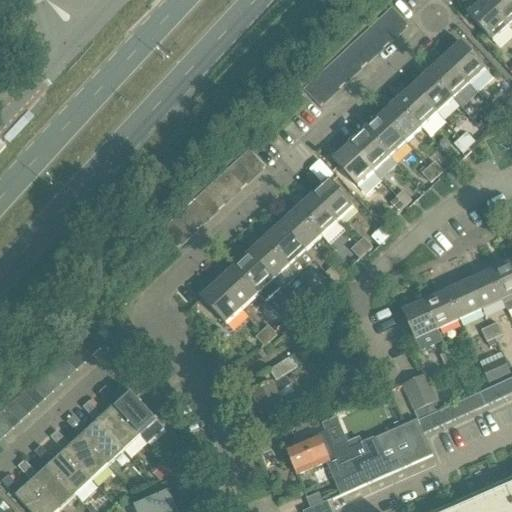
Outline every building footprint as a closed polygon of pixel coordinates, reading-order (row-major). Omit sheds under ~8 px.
[(511,3),(509,0),(485,0),(483,2),(508,30),(511,26),(511,3)] [(508,30),(483,2),(467,17),(493,45),(508,30)] [(391,10),(381,19),(398,38),(408,29),(391,10)] [(381,19),(370,29),(387,48),(398,38),(381,19)] [(387,48),(370,29),(358,39),(376,58),(387,48)] [(358,39),(347,50),(364,69),(376,58),(358,39)] [(460,45),(444,59),(469,86),(485,72),(460,45)] [(364,69),(347,50),(336,60),(353,79),(364,69)] [(444,59),(429,74),(453,101),(469,86),(444,59)] [(336,60),(325,70),(342,89),(353,79),(336,60)] [(325,70),(314,80),(331,99),(342,89),(325,70)] [(453,101),(429,74),(413,88),(438,116),(453,101)] [(331,99),(314,80),(303,91),(320,109),(331,99)] [(438,116),(413,88),(397,103),(422,130),(438,116)] [(422,130),(397,103),(381,118),(406,145),(422,130)] [(489,108),(497,118),(503,112),(495,103),(489,108)] [(497,118),(489,108),(482,114),(491,124),(497,118)] [(381,118),(365,133),(390,160),(406,145),(381,118)] [(365,133),(349,147),(374,175),(390,160),(365,133)] [(460,142),(469,151),(475,145),(466,136),(460,142)] [(469,151),(460,142),(454,148),(463,157),(469,151)] [(374,175),(349,147),(332,164),(357,191),(374,175)] [(238,160),(255,178),(266,168),(249,150),(238,160)] [(238,160),(228,170),(244,188),(255,178),(238,160)] [(435,165),(429,170),(437,180),(444,174),(435,165)] [(228,170),(216,180),(233,198),(244,188),(228,170)] [(437,180),(429,170),(422,176),(431,186),(437,180)] [(216,180),(206,190),(222,209),(233,198),(216,180)] [(312,198),(337,225),(353,210),(328,183),(312,198)] [(222,209),(206,190),(194,201),(211,219),(222,209)] [(403,193),(397,199),(405,208),(412,202),(403,193)] [(312,198),(296,213),(322,239),(337,225),(312,198)] [(405,208),(397,199),(391,205),(399,214),(405,208)] [(211,219),(194,201),(183,211),(200,229),(211,219)] [(200,229),(183,211),(172,221),(189,239),(200,229)] [(322,239),(296,213),(280,228),(305,254),(322,239)] [(189,239),(172,221),(161,231),(177,250),(189,239)] [(305,254),(280,228),(264,242),(289,269),(305,254)] [(380,248),(382,246),(390,238),(391,237),(383,229),(382,228),(372,239),(380,248)] [(356,245),(365,255),(372,249),(363,239),(356,245)] [(289,269),(264,242),(248,257),(274,284),(289,269)] [(365,255),(356,245),(350,252),(359,261),(365,255)] [(274,284),(248,257),(232,272),(258,299),(274,284)] [(511,264),(500,270),(497,263),(488,267),(503,302),(509,313),(511,311),(511,264)] [(503,302),(488,267),(479,271),(482,279),(469,285),(481,312),(503,302)] [(341,279),(341,278),(333,269),(326,275),(335,284),(340,280),(341,279)] [(232,272),(217,286),(242,313),(258,299),(232,272)] [(453,283),(444,287),(460,321),(481,312),(469,285),(456,290),(453,283)] [(242,313),(217,286),(201,301),(226,329),(242,313)] [(460,321),(444,287),(436,291),(439,299),(425,305),(438,331),(460,321)] [(438,331),(425,305),(412,311),(409,303),(400,307),(420,352),(442,342),(438,331)] [(498,325),(489,329),(494,341),(503,337),(498,325)] [(96,335),(103,343),(112,335),(105,327),(96,335)] [(267,328),(261,333),(269,343),(276,337),(267,328)] [(494,341),(489,329),(482,332),(490,349),(497,346),(494,341)] [(86,333),(78,341),(92,357),(101,349),(86,333)] [(269,343),(261,333),(254,339),(263,349),(269,343)] [(78,341),(70,348),(84,364),(92,357),(78,341)] [(70,348),(62,356),(76,371),(84,364),(70,348)] [(370,372),(360,350),(341,358),(350,380),(370,372)] [(456,350),(448,354),(453,365),(462,362),(456,350)] [(453,365),(448,354),(440,357),(446,369),(453,365)] [(76,371),(62,356),(54,363),(68,379),(76,371)] [(489,385),(511,375),(504,359),(482,369),(489,385)] [(68,379),(54,363),(46,370),(61,386),(68,379)] [(46,370),(38,378),(53,393),(61,386),(46,370)] [(405,385),(402,387),(414,414),(418,423),(440,414),(435,404),(439,402),(426,375),(424,377),(422,378),(405,385)] [(284,377),(277,383),(275,385),(274,382),(251,392),(264,423),(286,414),(278,394),(290,385),(284,377)] [(53,393),(38,378),(30,385),(45,401),(53,393)] [(418,423),(418,424),(424,437),(511,396),(511,380),(440,414),(418,423)] [(45,401),(30,385),(22,393),(36,408),(45,401)] [(105,388),(99,394),(112,408),(112,409),(140,439),(146,446),(164,429),(162,428),(162,427),(139,403),(137,402),(129,393),(119,403),(105,388)] [(36,408),(22,393),(14,400),(28,416),(36,408)] [(28,416),(14,400),(6,408),(20,423),(28,416)] [(89,403),(83,409),(92,418),(98,412),(96,410),(95,409),(89,403)] [(20,423),(6,408),(0,413),(0,416),(13,430),(20,423)] [(103,418),(96,423),(124,453),(140,439),(112,409),(103,418)] [(13,430),(0,416),(0,432),(5,438),(13,430)] [(73,418),(67,424),(75,433),(80,438),(108,468),(124,453),(96,423),(86,432),(85,431),(87,430),(84,426),(80,421),(75,416),(73,418)] [(318,437),(287,450),(298,474),(298,476),(328,463),(332,472),(343,497),(432,459),(433,458),(424,437),(418,424),(417,423),(417,421),(387,434),(352,449),(350,445),(350,443),(349,442),(334,449),(327,433),(318,437)] [(55,435),(51,439),(57,446),(59,448),(66,442),(57,433),(55,435)] [(64,453),(63,454),(91,484),(108,468),(80,438),(70,447),(64,453)] [(41,448),(34,454),(43,463),(49,457),(47,455),(45,453),(41,448)] [(48,468),(75,498),(91,484),(63,454),(54,462),(48,468)] [(25,463),(18,469),(27,478),(33,472),(29,467),(25,463)] [(32,483),(57,511),(60,511),(75,498),(48,468),(38,477),(32,483)] [(9,478),(2,484),(10,492),(11,493),(17,487),(15,484),(10,479),(9,478)] [(22,492),(15,498),(28,511),(57,511),(32,483),(22,492)] [(178,511),(173,501),(193,492),(190,484),(133,510),(133,511),(178,511)] [(511,511),(511,487),(455,511),(511,511)] [(306,511),(330,511),(327,503),(306,511)]
